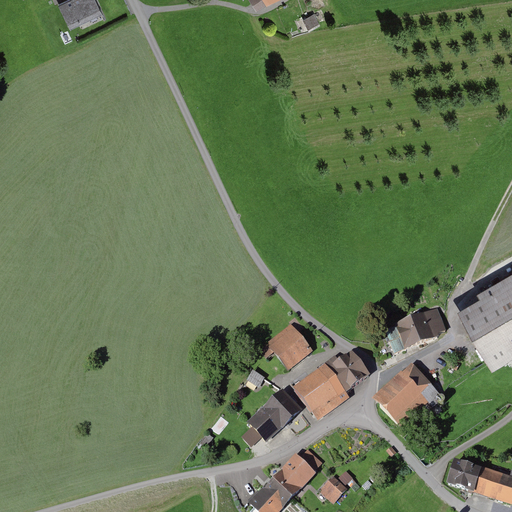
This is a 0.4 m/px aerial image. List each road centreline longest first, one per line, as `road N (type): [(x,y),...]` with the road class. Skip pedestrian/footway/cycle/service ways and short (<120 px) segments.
road 1 (unclassified): [(132,0),(261,265),(292,303),(373,368),(372,387),(356,411)]
road 2 (unclassified): [(356,411),(267,460),(49,511)]
road 3 (unclassified): [(473,511),(356,411)]
road 4 (track): [(511,189),(456,300)]
